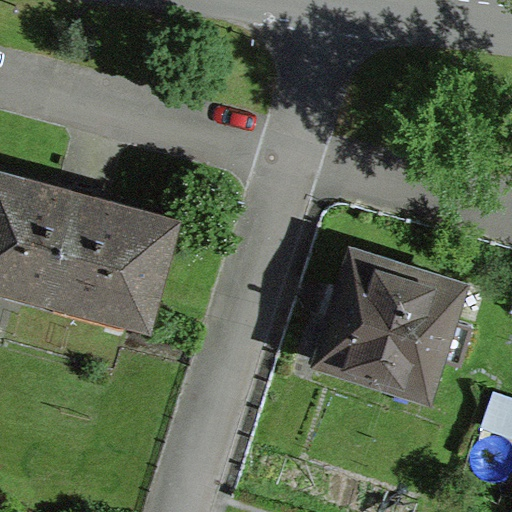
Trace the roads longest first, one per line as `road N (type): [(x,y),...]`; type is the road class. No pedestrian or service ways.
road 1 (residential): [(177,511),(337,0)]
road 2 (unclassified): [(342,0),(511,22)]
